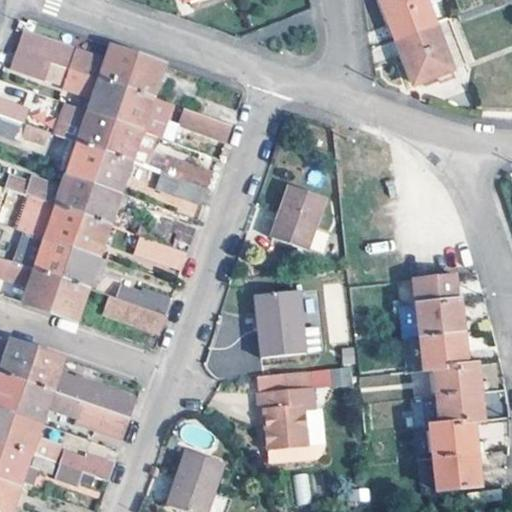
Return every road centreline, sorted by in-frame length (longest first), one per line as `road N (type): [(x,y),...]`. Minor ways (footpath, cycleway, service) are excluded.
road 1 (residential): [(169,375),(271,77)]
road 2 (residential): [(271,77),(55,0)]
road 3 (residential): [(0,319),(169,375)]
road 4 (residential): [(483,144),(483,217),(511,300)]
road 5 (residential): [(483,144),(339,101)]
road 6 (residential): [(122,511),(169,375)]
